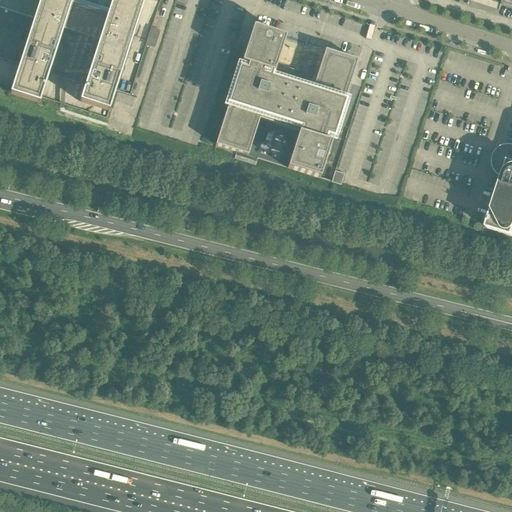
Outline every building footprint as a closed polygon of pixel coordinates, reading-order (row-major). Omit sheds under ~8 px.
[(49,74),(64,29),(72,2),(73,0),(0,0),(0,8),(34,20),(20,65),(10,95),(40,104),(49,74)] [(73,0),(72,2),(64,29),(99,41),(87,81),(86,85),(85,85),(80,102),(108,111),(109,111),(109,112),(116,91),(116,90),(134,35),(135,32),(144,0),(112,0),(111,6),(109,10),(102,8),(101,7),(100,7),(99,7),(98,7),(76,0),(73,0)] [(511,0),(504,0),(503,5),(511,8),(511,0)] [(287,168),(320,179),(358,61),(325,50),(313,86),(292,79),(292,78),(292,77),(291,77),(291,76),(290,76),(289,76),(289,75),(288,75),(287,76),(286,76),(286,77),(285,77),(274,74),(286,38),(253,27),(215,145),(248,156),(259,119),(299,131),(287,168)] [(153,29),(148,43),(155,45),(160,31),(153,29)] [(511,147),(511,148),(510,148),(509,148),(507,148),(506,148),(504,148),(503,149),(502,149),(500,150),(499,151),(498,152),(497,154),(496,155),(496,157),(495,158),(495,160),(495,161),(495,163),(495,164),(495,165),(496,167),(496,168),(497,170),(498,171),(499,172),(500,173),(501,174),(503,174),(504,175),(503,178),(488,226),(487,228),(488,229),(511,237),(511,147)] [(335,171),(331,182),(341,185),(344,174),(336,172),(335,171)]
